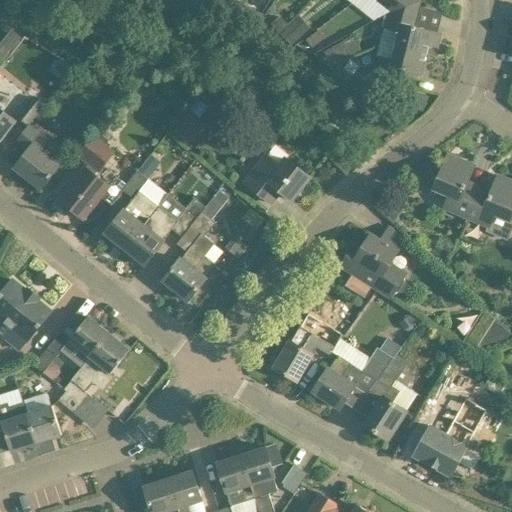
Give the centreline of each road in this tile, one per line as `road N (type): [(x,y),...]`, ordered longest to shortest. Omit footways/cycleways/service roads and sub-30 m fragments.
road 1 (residential): [(206,369),(319,229),(440,126),(461,97)]
road 2 (residential): [(455,511),(206,369)]
road 3 (residential): [(206,369),(0,199)]
road 4 (residential): [(105,456),(159,424),(206,369)]
